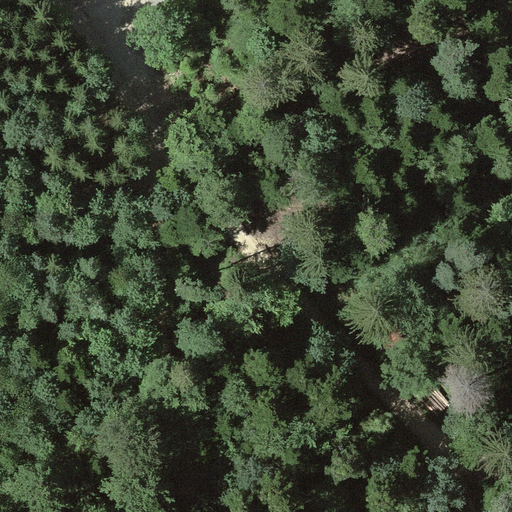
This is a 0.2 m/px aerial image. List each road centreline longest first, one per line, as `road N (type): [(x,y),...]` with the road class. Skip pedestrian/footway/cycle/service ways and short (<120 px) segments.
road 1 (track): [(155,128),(242,214),(360,371),(423,428),(511,472)]
road 2 (track): [(155,128),(162,326),(149,380),(139,402),(84,448),(0,490)]
road 3 (track): [(0,157),(51,186),(91,193),(123,192),(153,164)]
road 4 (track): [(50,0),(155,128)]
